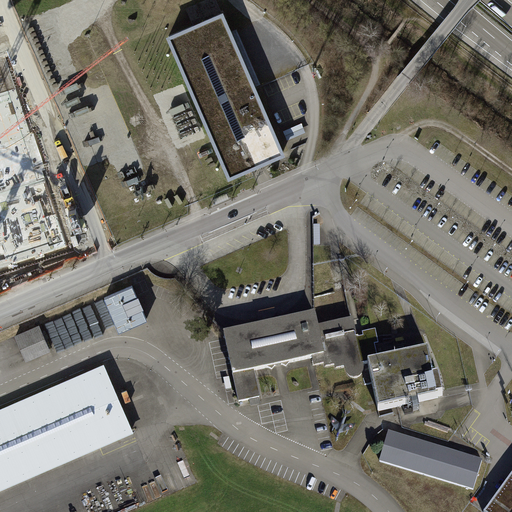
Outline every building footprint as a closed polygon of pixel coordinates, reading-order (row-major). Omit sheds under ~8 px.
[(255,89),(222,13),(169,36),(230,176),(250,167),(283,153),(272,128),(255,89)] [(234,30),(256,84),(261,83),(238,29),(234,30)] [(0,267),(66,246),(4,57),(0,58),(0,267)] [(283,131),(287,140),(306,132),(302,123),(283,131)] [(86,175),(74,143),(54,150),(66,183),(86,175)] [(132,286),(104,298),(119,331),(147,319),(132,286)] [(303,315),(316,313),(313,296),(300,298),(303,315)] [(224,333),(239,402),(259,398),(253,371),(313,358),(314,361),(312,362),(313,366),(324,363),(325,366),(335,364),(336,368),(346,366),(347,373),(349,375),(351,377),(355,378),(358,377),(361,375),(362,373),(362,369),(362,366),(368,364),(368,363),(404,355),(403,347),(395,349),(394,342),(375,346),(372,336),(361,339),(356,340),(352,321),(347,322),(318,328),(315,314),(224,333)] [(39,325),(16,335),(26,359),(49,349),(39,325)] [(368,363),(368,364),(378,411),(398,407),(438,398),(438,397),(443,396),(438,376),(434,377),(428,350),(404,355),(368,363)] [(0,486),(132,430),(104,366),(0,410),(0,486)] [(482,461),(389,433),(380,461),(473,490),(482,461)] [(511,511),(511,474),(484,511),(511,511)]
